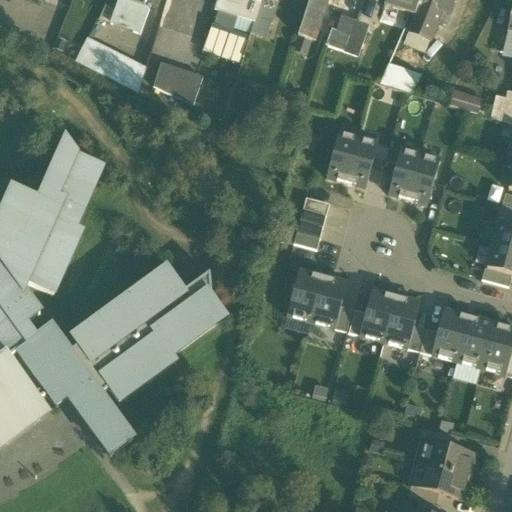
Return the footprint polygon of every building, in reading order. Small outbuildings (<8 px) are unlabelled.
[(146,0),(119,0),(110,26),(140,36),(149,11),(144,9),(146,0)] [(219,0),(215,13),(219,14),(215,27),(233,32),(237,19),(254,25),(262,0),(261,0),(219,0)] [(278,5),(262,0),(256,21),(272,25),(278,5)] [(421,0),(386,0),(384,8),(385,8),(415,17),(419,7),(421,0)] [(455,0),(421,0),(419,7),(441,14),(450,17),(455,0)] [(309,3),(298,39),(307,42),(305,46),(310,48),(323,7),(309,3)] [(441,14),(419,7),(415,17),(411,28),(408,34),(431,43),(438,25),(440,20),(441,14)] [(415,17),(385,8),(382,19),(411,28),(415,17)] [(450,17),(441,14),(440,20),(438,25),(447,28),(450,17)] [(340,21),(336,33),(331,32),(326,49),(344,55),(354,25),(340,21)] [(354,25),(344,55),(358,60),(368,30),(354,25)] [(403,45),(425,54),(429,43),(407,34),(403,45)] [(144,72),(87,42),(76,64),(137,95),(144,72)] [(414,96),(421,75),(388,64),(380,85),(414,96)] [(202,80),(161,67),(153,90),(192,109),(202,80)] [(453,92),(448,106),(477,116),(482,101),(453,92)] [(511,107),(497,102),(491,122),(511,129),(511,107)] [(330,115),(307,108),(304,118),(327,125),(330,115)] [(327,182),(346,188),(359,142),(340,136),(327,182)] [(346,188),(366,193),(379,147),(359,142),(346,188)] [(12,192),(0,217),(0,443),(3,442),(6,445),(39,422),(36,418),(45,411),(38,401),(47,395),(56,409),(68,400),(110,459),(133,443),(100,398),(109,392),(118,405),(174,364),(171,360),(225,320),(208,296),(211,295),(209,277),(183,295),(166,272),(71,341),(77,349),(69,355),(50,330),(35,341),(25,327),(39,316),(23,294),(26,287),(52,298),(81,235),(74,232),(102,171),(75,159),(76,157),(65,143),(38,204),(12,192)] [(389,200),(408,204),(420,158),(401,153),(389,200)] [(408,204),(429,210),(440,164),(420,158),(408,204)] [(511,199),(505,198),(502,208),(511,211),(511,199)] [(307,202),(304,211),(326,218),(328,207),(307,202)] [(511,211),(502,208),(499,220),(511,223),(511,211)] [(304,211),(301,223),(322,229),(326,218),(304,211)] [(301,223),(297,234),(319,240),(322,229),(301,223)] [(511,253),(511,228),(499,225),(492,248),(511,253)] [(297,234),(294,246),(316,252),(319,240),(297,234)] [(511,278),(511,253),(492,248),(486,271),(511,279),(511,278)] [(482,283),(508,291),(511,279),(486,271),(485,272),(482,283)] [(285,323),(309,329),(322,280),(298,273),(285,323)] [(309,329),(334,336),(335,333),(341,309),(347,286),(322,280),(309,329)] [(360,340),(384,347),(397,300),(373,294),(367,316),(361,340),(360,340)] [(384,347),(408,353),(420,306),(397,300),(384,347)] [(356,313),(341,309),(335,333),(349,337),(356,313)] [(367,316),(356,313),(349,337),(361,340),(367,316)] [(431,360),(456,367),(468,321),(444,314),(436,343),(431,360)] [(456,367),(480,373),(492,327),(468,321),(456,367)] [(480,373),(504,380),(510,357),(511,351),(511,332),(492,327),(480,373)] [(419,364),(425,340),(412,337),(406,361),(419,364)] [(431,360),(436,343),(425,340),(419,364),(430,367),(431,360)] [(459,441),(421,431),(418,442),(426,444),(456,452),(459,441)] [(456,452),(426,444),(420,467),(466,480),(469,471),(472,472),(476,458),(456,452)] [(466,480),(420,467),(414,490),(413,491),(438,497),(464,504),(468,490),(464,489),(466,480)] [(438,497),(413,491),(414,490),(411,490),(408,501),(418,504),(435,508),(438,497)]
